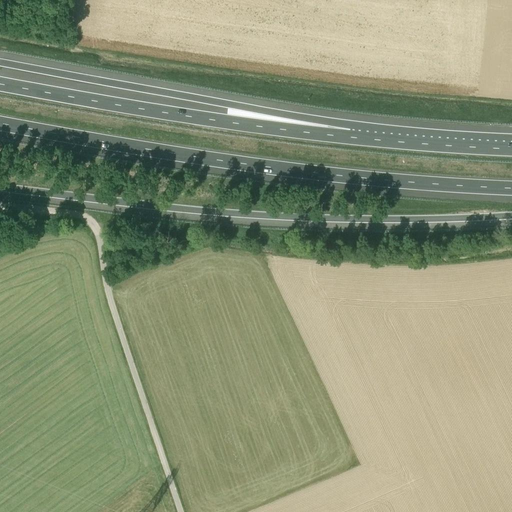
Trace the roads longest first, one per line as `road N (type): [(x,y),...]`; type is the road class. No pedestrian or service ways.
road 1 (motorway): [(0,124),(328,177),(511,190)]
road 2 (motorway): [(0,189),(256,216),(511,217)]
road 3 (unclassified): [(0,204),(79,215),(95,226),(111,304),(180,511)]
road 4 (motorway): [(350,136),(0,61)]
road 5 (motorway): [(350,136),(0,83)]
road 6 (motorway): [(511,148),(350,136)]
